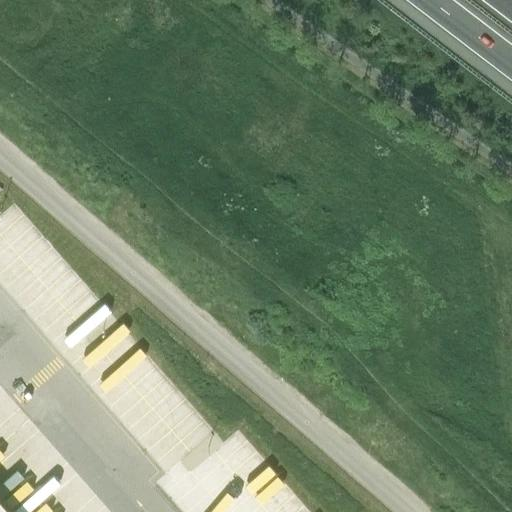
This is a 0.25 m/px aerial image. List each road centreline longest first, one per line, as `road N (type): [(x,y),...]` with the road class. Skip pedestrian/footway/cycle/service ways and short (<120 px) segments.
road 1 (unclassified): [(0,155),(410,511)]
road 2 (unclassified): [(511,170),(267,0)]
